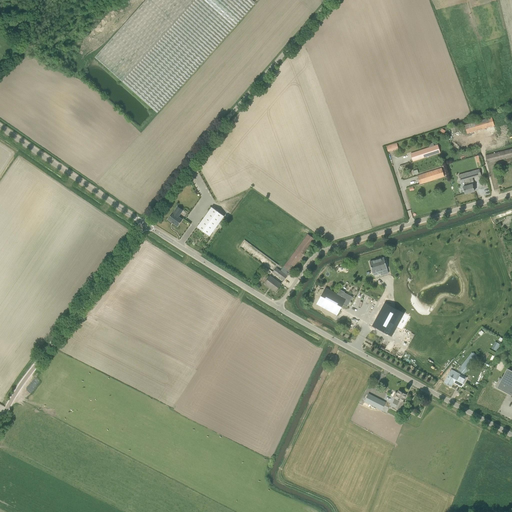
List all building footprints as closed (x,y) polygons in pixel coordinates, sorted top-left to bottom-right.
[(122,82),(194,0),(146,0),(95,57),(122,82)] [(251,0),(194,0),(122,82),(157,113),(256,3),(251,0)] [(467,134),(494,126),(492,118),(465,125),(467,134)] [(386,146),(388,152),(399,148),(397,143),(386,146)] [(440,153),(437,145),(411,154),(413,161),(440,153)] [(488,163),(511,156),(511,149),(486,156),(488,163)] [(481,155),(476,156),(479,167),(484,166),(481,155)] [(418,176),(420,184),(444,176),(442,169),(418,176)] [(465,194),(474,191),(472,184),(470,185),(469,179),(481,176),(479,169),(459,175),(460,181),(464,180),(466,186),(463,187),(465,194)] [(177,226),(182,220),(176,215),(177,214),(178,214),(181,209),(183,211),(183,210),(178,206),(173,213),(173,212),(168,219),(177,226)] [(224,216),(212,207),(197,228),(209,237),(224,216)] [(308,234),(284,266),(290,271),(314,239),(308,234)] [(387,269),(386,264),(387,264),(386,260),(385,261),(384,258),(383,258),(379,259),(377,260),(370,262),(373,273),(374,273),(373,273),(387,269)] [(273,272),(284,280),(290,271),(284,266),(280,271),(276,268),(273,271),(273,272)] [(275,291),(281,284),(270,276),(265,283),(270,287),(276,290),(275,291)] [(337,315),(342,305),(347,307),(348,305),(353,297),(344,293),(345,292),(340,289),(337,294),(326,288),(317,304),(337,315)] [(382,308),(370,331),(389,341),(402,318),(382,308)] [(495,341),(492,349),(498,351),(501,344),(495,341)] [(476,359),(472,356),(471,355),(458,370),(464,375),(476,359)] [(511,370),(507,368),(499,383),(497,388),(511,395),(511,370)] [(463,377),(462,377),(461,380),(457,378),(456,380),(448,375),(444,383),(451,386),(453,381),(455,382),(455,383),(462,386),(464,382),(466,378),(463,377)] [(406,395),(399,391),(397,394),(396,393),(393,397),(395,398),(393,403),(397,405),(396,409),(400,411),(404,402),(402,401),(406,395)] [(385,403),(368,394),(365,401),(382,410),(385,403)]
